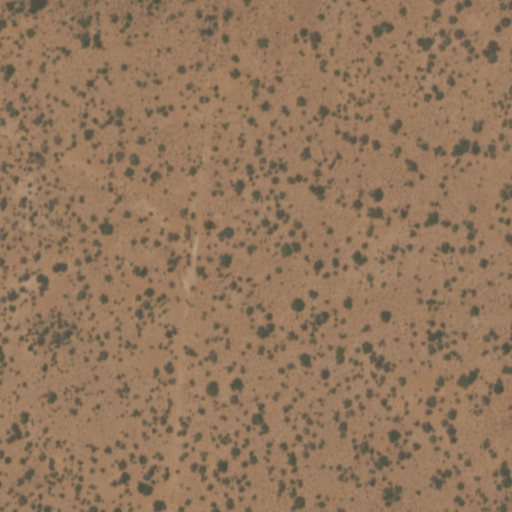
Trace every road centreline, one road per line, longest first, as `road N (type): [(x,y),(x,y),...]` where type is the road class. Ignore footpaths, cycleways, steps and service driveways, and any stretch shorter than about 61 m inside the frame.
road 1 (track): [(214,0),(165,511)]
road 2 (track): [(134,0),(0,35)]
